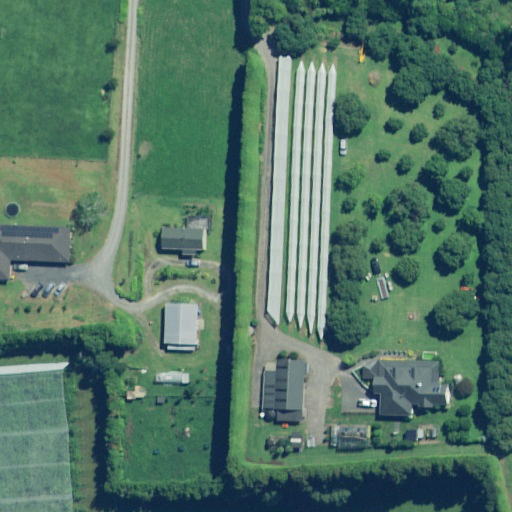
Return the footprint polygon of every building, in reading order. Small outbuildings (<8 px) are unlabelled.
[(278,53),(266,311),(279,325),(290,54),(278,53)] [(302,60),(295,60),(285,325),(292,325),(302,60)] [(313,61),(305,61),(295,331),(303,332),(313,61)] [(324,63),(317,62),(306,339),(314,340),(324,63)] [(334,65),(326,64),(316,341),(323,342),(334,65)] [(69,228),(0,225),(0,279),(9,280),(10,260),(68,262),(69,228)] [(202,250),(203,230),(162,229),(161,249),(182,249),(182,255),(194,255),(194,249),(202,250)] [(167,344),(166,350),(191,351),(192,345),(195,345),(196,305),(166,304),(164,343),(167,344)] [(372,394),(379,394),(379,415),(410,415),(410,405),(446,406),(446,385),(437,385),(437,361),(380,361),(375,360),(375,377),(372,377),(372,394)] [(303,362),(275,361),(275,373),(264,372),(262,409),(276,410),(275,420),(301,422),(303,362)] [(366,427),(329,426),(328,447),(365,448),(366,427)]
